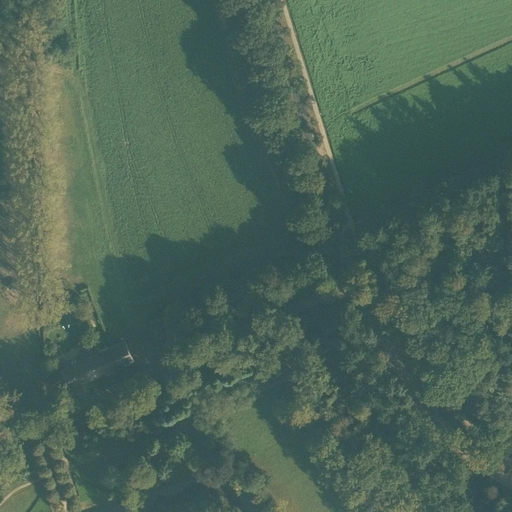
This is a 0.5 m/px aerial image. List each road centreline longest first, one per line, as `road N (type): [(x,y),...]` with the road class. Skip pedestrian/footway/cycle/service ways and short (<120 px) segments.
road 1 (unclassified): [(0,441),(352,282)]
road 2 (tertiary): [(352,282),(269,0)]
road 3 (tertiary): [(511,483),(467,454),(430,413),(352,282)]
road 4 (track): [(261,323),(393,511)]
road 5 (track): [(511,153),(352,225)]
